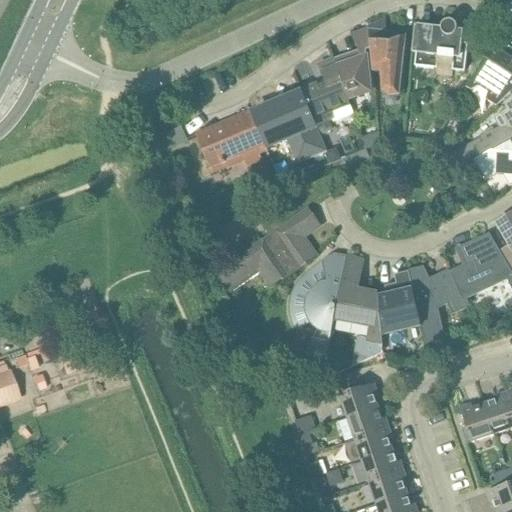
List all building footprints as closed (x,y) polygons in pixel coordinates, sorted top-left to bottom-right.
[(385,20),(368,28),(368,29),(368,30),(370,50),(373,70),(383,69),(385,91),(390,95),(400,94),(406,41),(404,41),(400,36),(386,34),(385,20)] [(416,25),(413,53),(416,54),(415,67),(437,69),(436,75),(452,77),(453,71),(465,72),(465,64),(468,44),(462,44),(463,31),(457,30),(458,29),(457,28),(457,26),(457,25),(456,24),(455,23),(454,22),(453,22),(451,21),(450,21),(449,21),(447,21),(446,22),(445,23),(444,24),(443,25),(442,26),(442,27),(442,28),(416,25)] [(359,53),(335,61),(349,101),(371,92),(366,50),(370,50),(368,30),(368,29),(368,28),(368,29),(352,34),(359,53)] [(511,63),(491,50),(467,88),(497,107),(511,93),(511,92),(511,63)] [(335,61),(334,59),(319,66),(326,83),(303,93),(303,94),(320,134),(332,129),(328,121),(333,119),(330,111),(350,103),(349,101),(335,61)] [(458,170),(474,161),(510,140),(511,138),(511,92),(511,93),(511,94),(511,100),(506,104),(509,110),(495,118),(501,128),(495,132),(494,130),(480,138),(482,140),(451,157),(458,170)] [(266,110),(253,115),(264,143),(285,135),(297,164),(327,152),(320,134),(303,94),(284,102),(285,104),(267,112),(266,110)] [(251,111),(231,120),(197,134),(195,135),(210,169),(242,155),(248,170),(263,163),(259,154),(267,151),(264,143),(253,115),(251,111)] [(374,147),(380,144),(379,133),(362,139),(366,150),(374,147)] [(511,142),(510,140),(474,161),(484,178),(497,171),(504,172),(511,184),(509,186),(509,187),(511,185),(511,142)] [(327,153),(331,164),(332,165),(335,164),(341,161),(342,161),(342,160),(337,148),(327,152),(327,153)] [(282,185),(276,171),(267,175),(272,189),(280,186),(282,185)] [(193,206),(193,215),(201,219),(208,212),(208,204),(199,200),(193,206)] [(217,275),(226,289),(230,294),(264,271),(273,283),(299,265),(300,267),(306,263),(305,261),(314,255),(305,242),(295,249),(290,241),(298,235),(291,225),(310,212),(309,211),(277,233),(276,231),(263,240),(264,242),(217,275)] [(500,251),(511,272),(511,215),(497,224),(511,248),(511,253),(505,258),(501,251),(500,251)] [(450,273),(457,289),(463,301),(508,279),(511,286),(511,272),(500,251),(498,252),(490,235),(459,249),(466,265),(450,273)] [(363,261),(348,254),(348,253),(347,257),(334,319),(373,327),(370,340),(358,338),(352,367),(383,353),(382,337),(382,336),(378,298),(361,295),(362,290),(358,289),(363,261)] [(326,364),(334,319),(347,257),(333,255),(306,274),(309,278),(298,286),(299,294),(294,297),(292,305),(296,311),(292,316),(300,329),(312,321),(319,328),(301,359),(326,364)] [(422,271),(409,274),(420,319),(427,350),(443,345),(434,308),(449,301),(454,311),(465,305),(463,301),(457,289),(450,273),(425,285),(422,271)] [(387,296),(378,298),(382,336),(395,333),(420,319),(409,274),(409,272),(394,275),(396,284),(385,287),(387,296)] [(24,357),(16,360),(19,370),(28,366),(26,360),(25,357),(24,357)] [(0,405),(17,399),(5,366),(0,367),(0,405)] [(340,396),(347,418),(378,408),(374,397),(378,396),(374,385),(340,396)] [(495,401),(484,405),(494,435),(511,429),(511,416),(504,394),(494,397),(495,401)] [(472,443),(494,435),(484,405),(472,409),(472,405),(460,409),(472,443)] [(347,418),(355,440),(389,429),(385,418),(382,419),(378,408),(347,418)] [(300,434),(308,432),(303,419),(296,422),(300,434)] [(362,462),(393,452),(389,440),(392,439),(389,429),(355,440),(362,462)] [(300,434),(304,447),(312,445),(308,432),(300,434)] [(396,463),(393,452),(362,462),(369,484),(403,472),(400,461),(396,463)] [(315,478),(322,475),(318,462),(310,465),(315,478)] [(509,479),(507,471),(494,476),(496,483),(509,479)] [(407,482),(403,472),(369,484),(377,505),(407,495),(403,483),(407,482)] [(315,478),(319,491),(327,488),(322,475),(315,478)] [(511,484),(486,493),(490,504),(494,503),(496,511),(501,511),(511,508),(511,484)] [(377,505),(379,511),(416,511),(414,505),(411,506),(407,495),(377,505)]
